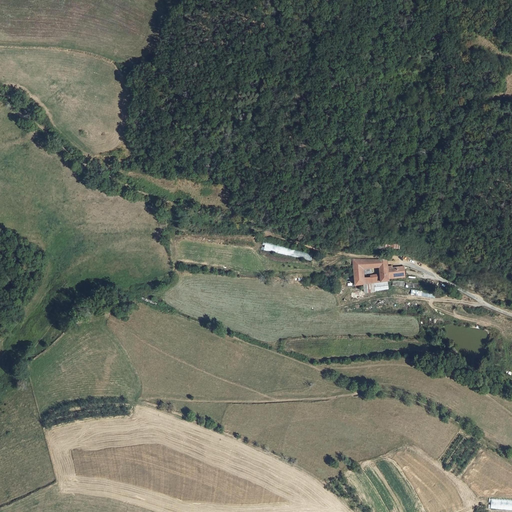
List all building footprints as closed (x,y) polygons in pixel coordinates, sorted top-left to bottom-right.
[(265,243),(263,250),(310,260),(312,253),(265,243)] [(362,268),(378,266),(387,265),(387,260),(352,259),(354,269),(362,268)] [(387,265),(378,266),(379,276),(364,277),(362,268),(354,269),(355,282),(355,285),(375,283),(387,281),(389,281),(389,279),(389,277),(388,267),(387,265)] [(398,276),(398,278),(405,277),(404,267),(392,269),(391,267),(388,267),(389,277),(398,276)] [(375,290),(388,289),(387,281),(375,283),(375,290)] [(490,509),(511,509),(511,499),(490,499),(490,509)]
